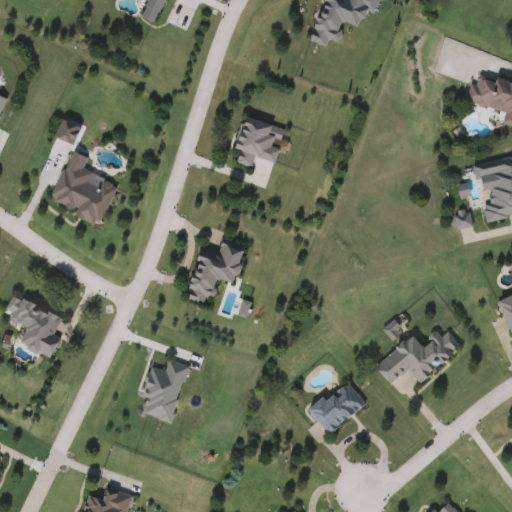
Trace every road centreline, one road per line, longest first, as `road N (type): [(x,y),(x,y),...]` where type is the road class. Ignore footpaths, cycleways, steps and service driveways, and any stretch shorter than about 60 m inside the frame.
road 1 (residential): [(25,511),(127,304),(240,0)]
road 2 (residential): [(511,385),(392,486),(363,490)]
road 3 (residential): [(0,217),(127,304)]
